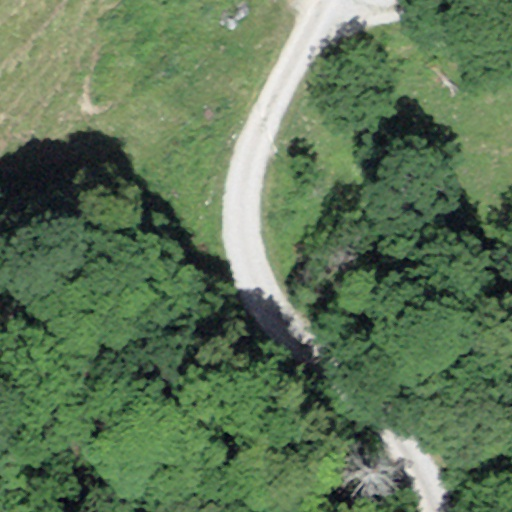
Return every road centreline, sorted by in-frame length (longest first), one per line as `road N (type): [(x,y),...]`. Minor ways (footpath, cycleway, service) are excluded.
road 1 (track): [(389,511),(265,330),(240,247),(237,203),(247,160),(330,22)]
road 2 (track): [(450,0),(330,22)]
